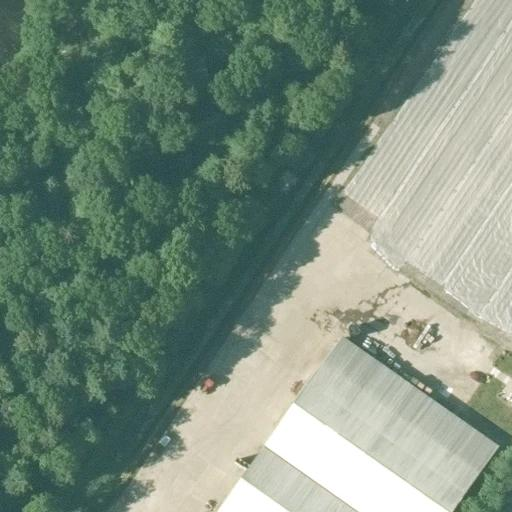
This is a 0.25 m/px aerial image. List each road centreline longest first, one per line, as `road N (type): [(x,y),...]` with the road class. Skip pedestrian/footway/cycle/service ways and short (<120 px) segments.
road 1 (track): [(71,511),(418,0)]
road 2 (track): [(84,0),(0,131)]
